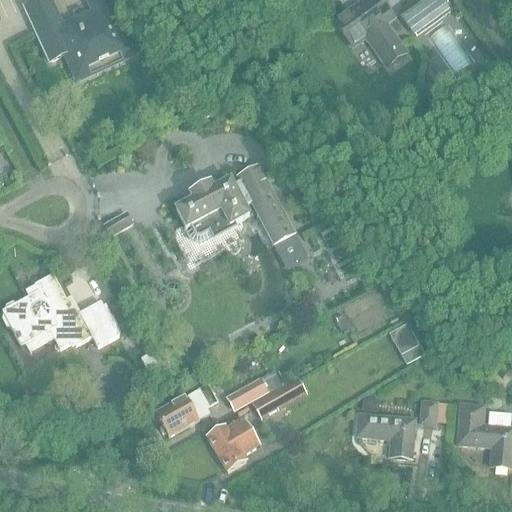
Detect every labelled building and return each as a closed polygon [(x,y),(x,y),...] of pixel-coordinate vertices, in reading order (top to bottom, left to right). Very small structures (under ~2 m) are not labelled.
[(116,32),(128,27),(115,0),(86,0),(92,13),(85,16),(82,10),(72,14),(75,21),(62,27),(49,0),(42,0),(24,8),(49,63),(72,52),(81,72),(125,52),(116,32)] [(374,0),(366,0),(334,24),(352,49),(365,39),(384,65),(402,52),(383,26),(390,21),(374,0)] [(426,0),(401,18),(411,31),(444,7),(439,0),(426,0)] [(440,17),(440,48),(469,48),(469,17),(440,17)] [(273,249),(296,237),(259,167),(236,180),(238,183),(232,186),(230,183),(211,193),(205,191),(198,195),(195,201),(176,212),(186,230),(185,230),(189,238),(192,242),(196,244),(201,244),(205,242),(236,226),(235,225),(249,218),(244,208),(250,205),(273,249)] [(282,197),(295,224),(302,221),(289,194),(282,197)] [(116,217),(137,208),(132,199),(111,208),(116,217)] [(103,228),(110,241),(134,228),(126,215),(103,228)] [(83,290),(94,285),(86,266),(75,271),(83,290)] [(101,304),(75,318),(53,276),(35,286),(39,294),(17,306),(13,305),(6,308),(4,312),(2,314),(3,316),(1,321),(6,329),(12,331),(21,349),(24,347),(29,356),(55,342),(60,351),(69,346),(71,350),(92,339),(98,349),(119,337),(101,304)] [(339,322),(345,335),(356,330),(351,317),(339,322)] [(408,327),(391,337),(406,366),(425,357),(408,327)] [(225,401),(234,416),(268,396),(260,381),(225,401)] [(297,381),(267,398),(276,414),(306,398),(297,381)] [(166,438),(168,441),(209,418),(207,414),(219,407),(208,388),(155,418),(162,430),(159,435),(162,439),(166,438)] [(511,411),(511,398),(495,398),(494,411),(511,411)] [(434,426),(445,427),(447,411),(436,410),(436,407),(423,405),(421,427),(434,429),(434,426)] [(489,415),(488,429),(481,428),(482,409),(460,408),(457,447),(492,450),(491,467),(511,468),(511,430),(510,430),(511,417),(489,415)] [(390,459),(411,461),(415,423),(358,418),(356,439),(391,442),(390,459)] [(234,425),(215,436),(234,471),(254,460),(251,455),(266,446),(253,421),(237,430),(234,425)]
